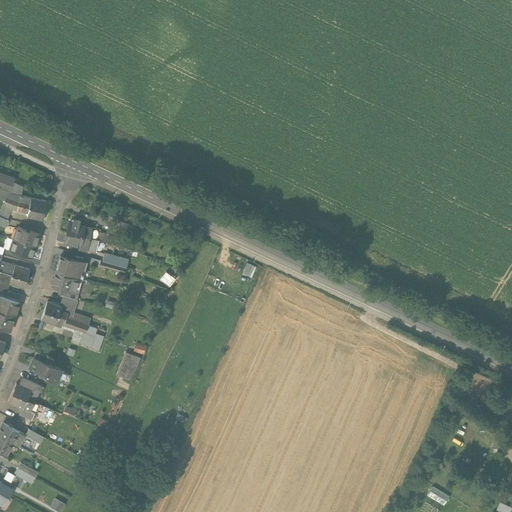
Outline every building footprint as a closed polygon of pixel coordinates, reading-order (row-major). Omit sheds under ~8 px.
[(12,206),(44,213),(46,203),(20,198),(8,195),(13,184),(14,181),(0,175),(0,190),(0,199),(6,203),(12,206)] [(8,195),(20,198),(22,188),(13,184),(8,195)] [(27,219),(42,223),(44,213),(12,206),(10,210),(17,213),(28,215),(27,219)] [(68,225),(66,235),(89,240),(91,230),(78,227),(79,222),(73,221),(72,226),(68,225)] [(13,242),(35,249),(39,237),(17,229),(13,242)] [(89,240),(66,235),(64,245),(79,249),(79,251),(96,254),(98,243),(89,241),(89,240)] [(22,257),(31,260),(35,249),(13,242),(12,246),(11,246),(8,253),(22,257)] [(85,266),(59,259),(55,275),(80,282),(86,283),(88,278),(82,277),(85,266)] [(0,273),(27,281),(29,272),(0,264),(0,263),(0,273)] [(100,263),(98,269),(124,276),(125,270),(100,263)] [(9,287),(24,291),(27,281),(0,273),(0,280),(10,283),(9,287)] [(165,273),(159,281),(169,288),(175,280),(165,273)] [(80,282),(55,275),(52,288),(60,291),(76,295),(80,282)] [(74,301),(76,295),(60,291),(59,297),(65,299),(74,301)] [(0,312),(14,318),(15,318),(20,304),(0,297),(0,312)] [(65,299),(62,310),(61,314),(68,316),(70,311),(74,312),(77,302),(74,301),(65,299)] [(62,310),(48,305),(45,313),(66,321),(67,320),(68,316),(61,314),(62,310)] [(0,329),(9,333),(14,318),(0,312),(0,329)] [(66,321),(45,313),(41,323),(62,330),(63,328),(83,335),(85,336),(88,327),(67,320),(66,321)] [(99,331),(88,327),(85,336),(83,335),(80,346),(92,351),(99,331)] [(135,347),(133,354),(143,356),(145,349),(135,347)] [(36,354),(33,359),(52,368),(54,362),(36,354)] [(126,356),(117,378),(131,384),(140,362),(126,356)] [(33,359),(29,369),(46,377),(44,381),(52,384),(53,383),(56,384),(58,384),(59,381),(58,379),(61,372),(52,368),(33,359)] [(34,404),(41,388),(29,382),(29,383),(24,381),(22,387),(17,385),(12,394),(34,404)] [(29,413),(34,404),(12,394),(8,404),(23,410),(29,413)] [(34,416),(29,413),(23,410),(20,417),(31,422),(34,416)] [(76,414),(67,410),(65,415),(74,419),(76,414)] [(0,437),(13,444),(18,433),(3,425),(0,429),(0,437)] [(25,437),(40,446),(44,439),(29,431),(25,437)] [(0,453),(6,457),(13,444),(0,437),(0,453)] [(37,452),(39,449),(34,446),(30,454),(32,456),(35,451),(37,452)] [(20,464),(18,469),(28,475),(31,470),(20,464)] [(31,486),(35,479),(18,469),(14,477),(31,486)] [(0,493),(9,498),(13,491),(0,484),(0,493)] [(0,505),(4,507),(9,498),(0,493),(0,505)] [(61,511),(65,507),(55,501),(50,510),(54,511),(61,511)]
